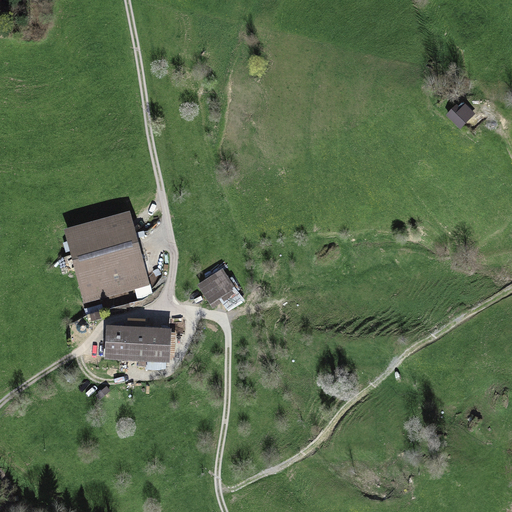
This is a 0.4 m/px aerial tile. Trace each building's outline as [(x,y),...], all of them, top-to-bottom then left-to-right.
[(459,103),(448,115),(463,128),(473,116),(459,103)] [(91,297),(148,281),(132,221),(74,237),(91,297)] [(200,288),(210,305),(234,291),(223,274),(200,288)] [(86,309),(87,313),(102,310),(101,305),(86,309)] [(165,358),(166,331),(110,329),(109,356),(165,358)]
